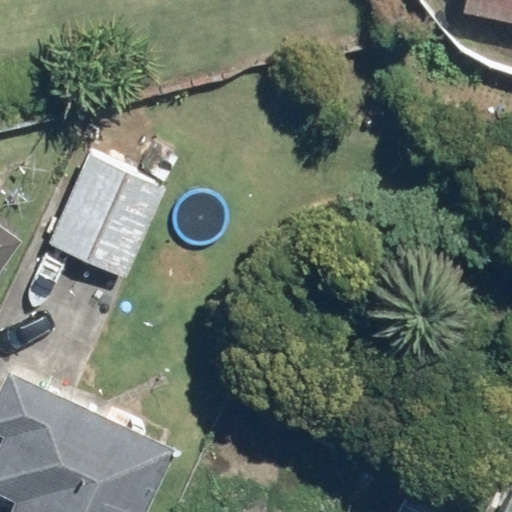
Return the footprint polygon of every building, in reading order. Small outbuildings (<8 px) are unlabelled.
[(169,178),(89,145),(52,233),(131,267),(169,178)] [(0,254),(20,225),(0,211),(0,254)] [(0,417),(6,421),(0,433),(0,502),(9,506),(5,511),(144,511),(181,436),(16,355),(0,387),(0,417)] [(449,511),(401,489),(390,511),(449,511)] [(511,511),(511,498),(503,511),(511,511)]
